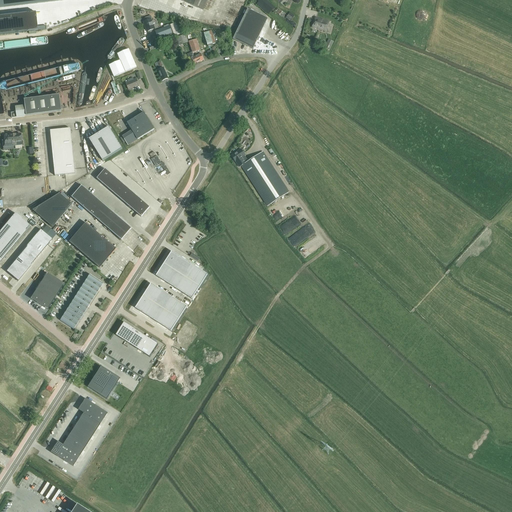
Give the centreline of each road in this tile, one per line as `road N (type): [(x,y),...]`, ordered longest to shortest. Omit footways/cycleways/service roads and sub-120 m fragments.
road 1 (unclassified): [(85,355),(200,178),(202,158)]
road 2 (unclassified): [(0,123),(105,108),(156,89)]
road 3 (unclassified): [(0,488),(85,355)]
road 4 (unclassified): [(156,89),(209,61),(260,55),(274,62)]
road 5 (unclassified): [(202,158),(216,151),(274,62)]
